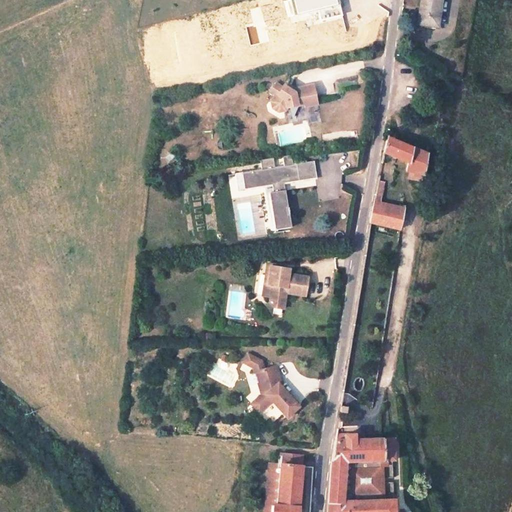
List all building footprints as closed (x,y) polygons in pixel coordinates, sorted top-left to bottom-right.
[(440,0),(419,0),(417,20),(437,24),(440,0)] [(290,109),(308,104),(309,107),(322,104),(318,85),(301,89),(295,85),(293,89),(286,85),(284,88),(277,84),(271,92),(277,95),(276,96),(273,101),(275,109),(278,110),(282,113),(289,111),(290,109)] [(385,151),(411,161),(410,169),(423,171),(427,151),(387,137),(387,138),(385,151)] [(264,172),(245,175),(247,191),(275,187),(276,195),(271,195),(277,232),(293,230),(291,217),(290,217),(289,210),(290,210),(286,185),(318,181),(316,165),(296,167),(294,158),(285,159),(287,169),(277,170),(276,160),(263,162),(264,172)] [(397,230),(402,206),(380,201),(384,182),(377,180),(368,224),(397,230)] [(274,286),(277,268),(271,267),(268,285),(274,286)] [(311,280),(285,275),(286,269),(277,268),(274,286),(268,285),(266,297),(274,298),(272,307),(286,310),(288,295),(307,299),(311,280)] [(276,368),(263,372),(260,362),(247,355),(242,366),(254,372),(255,377),(258,376),(261,387),(260,388),(262,397),(258,401),(267,411),(274,405),(288,420),(299,409),(281,389),(282,388),(276,368)] [(267,411),(258,401),(251,408),(260,417),(267,411)] [(346,429),(337,428),(332,464),(331,475),(328,511),(394,511),(393,490),(381,490),(380,473),(385,472),(385,468),(393,468),(392,458),(395,458),(394,438),(345,437),(346,429)] [(280,463),(271,462),(265,511),(298,511),(305,455),(281,452),(280,463)]
